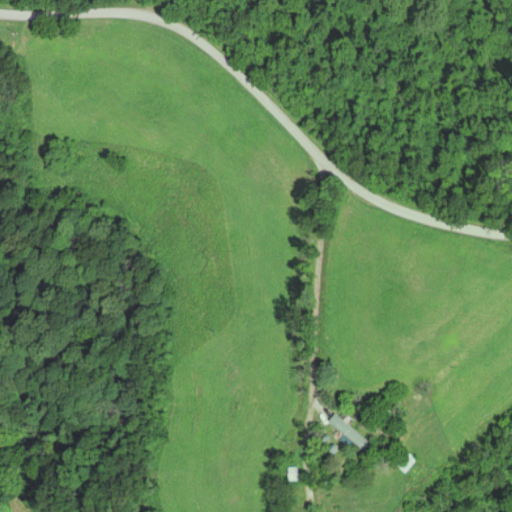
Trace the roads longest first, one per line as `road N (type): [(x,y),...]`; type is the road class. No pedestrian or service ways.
road 1 (residential): [(330,167),(160,22),(124,13),(0,15)]
road 2 (residential): [(511,238),(382,206),(330,167)]
